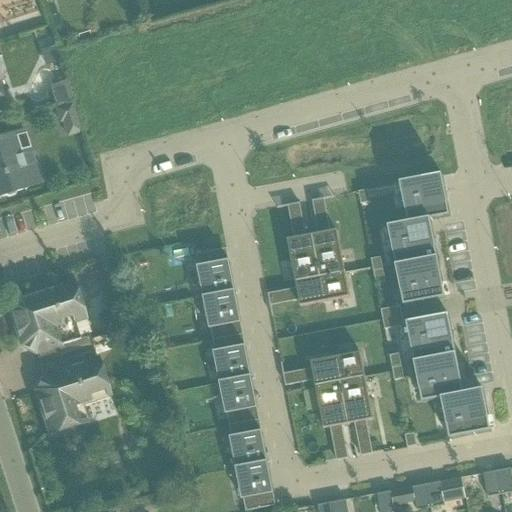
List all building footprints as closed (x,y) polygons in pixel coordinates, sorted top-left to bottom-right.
[(0,98),(10,95),(0,63),(0,98)] [(0,200),(44,185),(23,129),(0,137),(0,200)] [(447,217),(440,177),(400,183),(407,224),(447,217)] [(299,210),(308,234),(320,229),(311,206),(299,210)] [(395,267),(435,260),(428,221),(407,224),(389,227),(395,267)] [(319,276),(343,272),(335,231),(311,236),(319,276)] [(319,276),(311,236),(286,240),(293,281),(319,276)] [(226,249),(194,255),(203,300),(235,294),(226,249)] [(403,306),(442,298),(435,260),(395,267),(403,306)] [(297,305),(347,296),(343,272),(319,276),(293,281),(297,305)] [(90,320),(79,281),(11,300),(26,353),(64,342),(60,328),(90,320)] [(235,294),(203,300),(212,342),(243,336),(235,294)] [(415,364),(452,358),(445,318),(407,324),(415,364)] [(243,336),(212,342),(220,384),(251,378),(243,336)] [(337,382),(361,378),(356,353),(307,363),(312,387),(337,382)] [(115,395),(103,357),(32,379),(49,435),(90,422),(85,404),(115,395)] [(441,399),(459,396),(452,358),(415,364),(422,403),(441,399)] [(251,378),(220,384),(228,427),(260,421),(251,378)] [(344,423),(369,419),(361,378),(337,382),(344,423)] [(344,423),(337,382),(312,387),(319,428),(344,423)] [(448,439),(489,431),(481,392),(459,396),(441,399),(448,439)] [(260,421),(228,427),(236,469),(268,463),(260,421)] [(373,434),(374,456),(384,456),(383,433),(373,434)] [(268,463),(236,469),(245,511),(276,506),(268,463)] [(511,474),(501,475),(502,498),(511,497),(511,474)] [(484,477),(461,484),(465,497),(488,490),(484,477)] [(394,511),(460,511),(460,488),(394,489),(394,511)]
